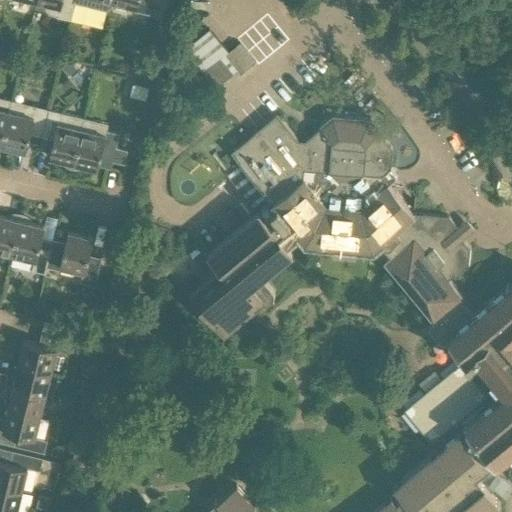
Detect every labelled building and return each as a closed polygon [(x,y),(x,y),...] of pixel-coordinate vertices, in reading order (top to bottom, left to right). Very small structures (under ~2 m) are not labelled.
[(71,17),(74,0),(43,0),(44,0),(44,2),(45,7),(46,9),(48,11),(50,12),(56,13),(71,17)] [(160,17),(161,11),(163,0),(116,0),(136,5),(135,10),(160,17)] [(241,43),(225,55),(241,74),(256,61),(241,43)] [(144,74),(146,65),(147,58),(135,55),(131,71),(144,74)] [(215,87),(219,84),(233,73),(221,58),(203,72),(215,87)] [(153,77),(144,75),(144,74),(131,71),(129,80),(157,86),(160,72),(154,71),(153,77)] [(0,143),(1,144),(12,99),(0,95),(0,143)] [(48,108),(12,99),(1,144),(25,150),(29,133),(41,136),(48,108)] [(71,167),(84,117),(48,108),(41,136),(53,139),(48,156),(60,159),(62,161),(64,163),(68,165),(71,166),(71,167)] [(393,147),(380,131),(382,129),(370,115),(333,112),(320,124),(321,126),(306,138),(297,137),(276,112),(232,149),(278,204),(264,215),(260,211),(209,253),(221,267),(191,293),(224,333),(256,307),(259,311),(275,298),(271,294),(274,292),(261,275),(291,251),(285,244),(299,233),(305,240),(374,245),(381,240),(392,253),(386,258),(435,318),(465,294),(449,275),(454,271),(456,273),(470,261),(464,253),(471,247),(455,227),(457,225),(449,215),(414,212),(382,174),(392,166),(393,147)] [(84,117),(71,167),(72,167),(75,167),(79,167),(82,166),(85,165),(97,168),(99,157),(124,163),(127,149),(115,146),(119,132),(105,129),(107,123),(84,117)] [(0,249),(11,252),(20,218),(0,213),(0,249)] [(46,272),(48,265),(52,244),(39,241),(44,224),(20,218),(11,252),(34,258),(31,269),(46,272)] [(88,253),(91,241),(92,237),(68,231),(66,242),(53,239),(52,244),(48,265),(62,269),(63,265),(83,270),(80,281),(94,284),(101,257),(88,253)] [(491,402),(478,385),(459,362),(427,388),(403,408),(430,440),(439,434),(444,442),(437,448),(437,447),(436,448),(436,449),(394,483),(393,484),(403,496),(396,502),(391,496),(389,497),(390,497),(372,511),(260,511),(255,506),(254,505),(236,483),(208,506),(212,511),(487,511),(499,503),(500,502),(489,488),(497,476),(499,478),(500,477),(493,471),(487,464),(493,459),(494,460),(511,445),(511,283),(450,334),(467,354),(464,356),(468,361),(470,360),(483,375),(489,370),(506,390),(491,402)] [(26,299),(23,313),(33,315),(36,302),(26,299)] [(63,373),(72,338),(42,331),(39,343),(24,339),(19,361),(50,369),(50,370),(63,373)] [(45,391),(50,370),(50,369),(19,361),(13,384),(45,391)] [(40,413),(45,391),(13,384),(8,406),(40,413)] [(44,452),(47,440),(34,436),(40,413),(8,406),(2,429),(17,433),(14,444),(44,452)] [(53,448),(52,453),(62,456),(64,446),(59,445),(53,448)] [(40,469),(43,457),(12,450),(10,461),(0,458),(0,482),(22,488),(27,466),(40,469)] [(0,506),(16,511),(22,488),(0,482),(0,506)] [(46,508),(51,495),(40,492),(37,506),(46,508)] [(110,502),(108,509),(108,511),(125,511),(127,509),(124,502),(117,499),(111,502),(110,502)]
